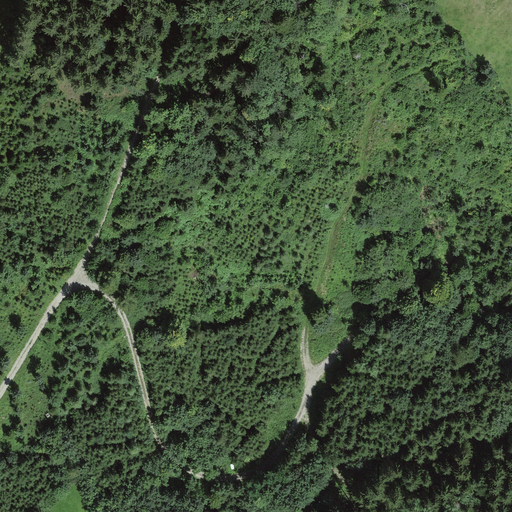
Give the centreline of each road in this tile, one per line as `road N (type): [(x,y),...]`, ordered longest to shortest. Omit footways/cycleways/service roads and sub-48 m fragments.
road 1 (track): [(306,325),(311,382),(300,420),(278,457),(250,475),(218,480),(185,471),(165,450),(121,312),(76,280)]
road 2 (track): [(0,395),(97,239),(158,80),(177,0)]
